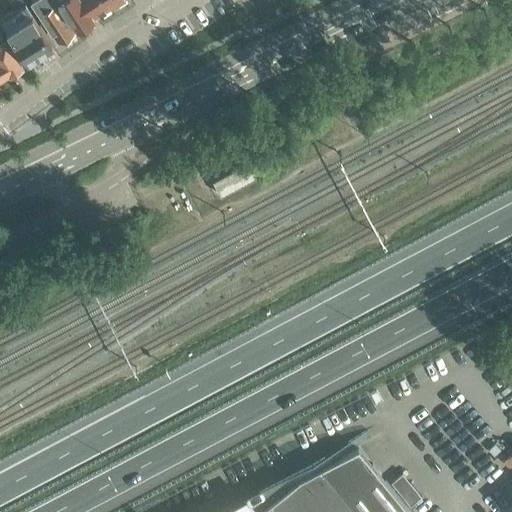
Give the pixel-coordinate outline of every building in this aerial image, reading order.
[(76,27),(58,0),(32,0),(57,39),(60,38),(61,40),(70,34),(69,32),(76,27)] [(58,0),(76,27),(93,16),(82,0),(58,0)] [(82,0),(93,16),(100,11),(102,14),(109,9),(103,0),(82,0)] [(103,0),(109,9),(110,8),(109,6),(116,1),(118,3),(122,0),(103,0)] [(0,16),(0,18),(26,59),(51,43),(25,1),(0,16)] [(0,77),(6,73),(5,71),(8,69),(9,71),(22,63),(0,29),(0,28),(0,77)] [(250,159),(212,179),(220,195),(258,175),(250,159)] [(412,511),(378,470),(358,446),(299,476),(255,511),(245,499),(221,511),(412,511)]
